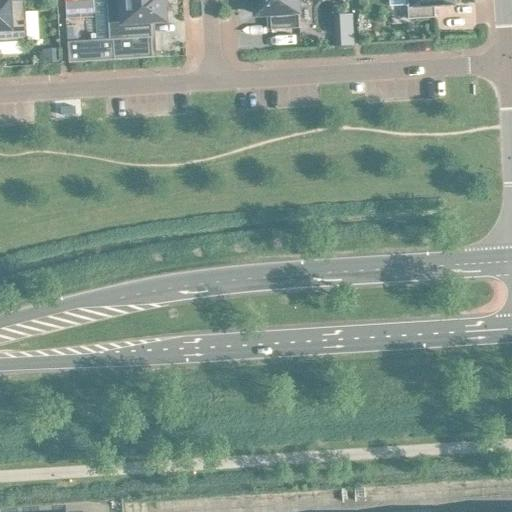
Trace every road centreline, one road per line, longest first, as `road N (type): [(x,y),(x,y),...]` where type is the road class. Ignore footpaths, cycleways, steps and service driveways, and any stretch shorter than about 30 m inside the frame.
road 1 (secondary): [(511,256),(175,279),(0,318)]
road 2 (secondary): [(0,360),(511,319)]
road 3 (residential): [(215,73),(509,54)]
road 4 (residential): [(0,85),(215,73)]
